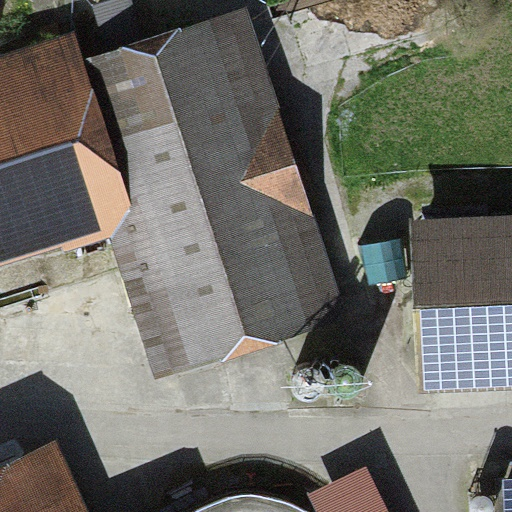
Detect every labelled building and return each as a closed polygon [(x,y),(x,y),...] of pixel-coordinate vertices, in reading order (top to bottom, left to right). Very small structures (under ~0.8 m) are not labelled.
[(65,251),(109,237),(156,381),(349,319),(248,5),(84,57),(75,31),(0,54),(0,265),(63,246),(65,251)] [(511,193),(403,196),(408,364),(511,360),(511,193)] [(335,379),(339,384),(343,387),(349,389),(355,389),(360,386),(365,383),(368,377),(369,372),(368,366),(366,361),(361,356),(356,354),(350,353),(344,354),(339,358),(335,362),(333,368),(333,374),(335,379)] [(293,381),(296,386),(301,389),(307,391),(313,390),(318,388),(322,384),(325,379),(327,373),(326,368),(323,362),(319,358),(314,356),(308,355),(302,356),(297,359),(293,364),(291,370),(291,376),(293,381)] [(0,466),(0,511),(159,511),(158,511),(87,511),(56,442),(0,466)] [(511,511),(511,462),(486,463),(487,511),(511,511)] [(309,495),(317,511),(387,511),(365,467),(309,495)]
